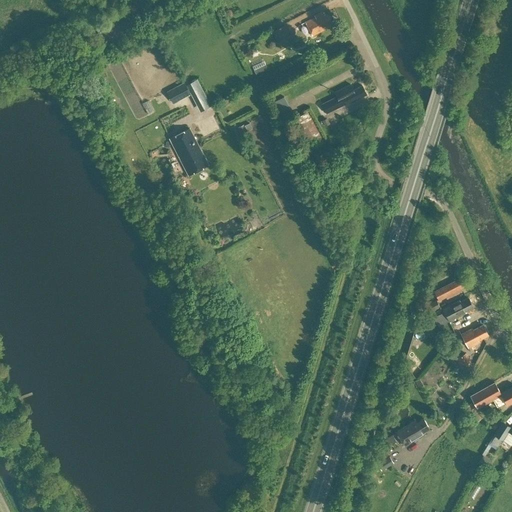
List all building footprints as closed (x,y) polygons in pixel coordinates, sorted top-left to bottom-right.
[(328,24),(331,23),(327,15),(324,16),(322,12),(314,16),(315,17),(305,22),(312,36),(329,27),(328,24)] [(280,45),(291,40),(284,27),(273,32),(280,45)] [(253,61),(258,73),(270,68),(266,56),(253,61)] [(172,104),(190,94),(184,82),(166,92),(172,104)] [(346,105),(366,94),(362,85),(353,90),(350,84),(334,92),(336,97),(322,104),(326,113),(345,104),(346,105)] [(324,138),(309,111),(295,118),(310,145),(324,138)] [(188,175),(208,165),(189,128),(169,138),(188,175)] [(461,288),(463,287),(459,278),(434,292),(438,299),(445,296),(446,299),(462,290),(461,288)] [(465,311),(473,308),(467,297),(460,301),(459,300),(432,314),(434,320),(445,314),(449,321),(464,313),(465,311)] [(425,314),(440,307),(436,300),(422,307),(425,314)] [(478,340),(488,335),(482,325),(473,330),(472,328),(461,334),(468,347),(479,342),(478,340)] [(466,353),(457,358),(464,371),(473,366),(469,358),(466,353)] [(410,374),(416,371),(411,362),(405,365),(410,374)] [(511,386),(500,393),(494,382),(470,396),(477,408),(493,399),(497,407),(505,402),(507,405),(511,402),(511,386)] [(482,419),(472,403),(461,410),(472,426),(482,419)] [(422,432),(429,428),(423,418),(416,422),(415,420),(396,431),(404,446),(424,434),(422,432)] [(511,424),(510,427),(502,422),(493,435),(502,441),(508,431),(511,433),(511,424)] [(388,445),(396,442),(392,435),(385,438),(388,445)] [(386,452),(377,457),(379,461),(388,455),(386,452)] [(381,471),(394,464),(390,457),(378,465),(381,471)]
